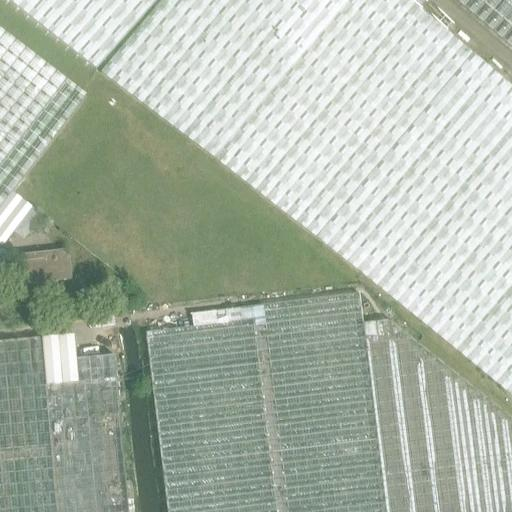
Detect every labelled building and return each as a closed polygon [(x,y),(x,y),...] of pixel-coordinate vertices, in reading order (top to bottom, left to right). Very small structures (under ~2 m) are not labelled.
[(10,0),(96,70),(101,64),(157,0),(10,0)] [(511,87),(410,0),(163,0),(101,75),(297,224),(511,398),(511,87)] [(511,0),(453,0),(511,50),(511,0)] [(0,30),(0,272),(11,257),(1,250),(14,234),(24,241),(35,228),(45,235),(53,225),(44,218),(32,210),(13,194),(87,98),(0,30)] [(21,286),(72,280),(68,251),(18,257),(21,286)] [(146,333),(163,481),(167,511),(511,511),(511,419),(389,322),(363,324),(359,295),(192,316),(193,328),(146,333)] [(75,337),(41,340),(45,387),(117,381),(115,356),(77,360),(75,337)] [(0,511),(128,511),(125,475),(123,446),(117,381),(45,387),(41,340),(24,341),(0,343),(0,511)]
